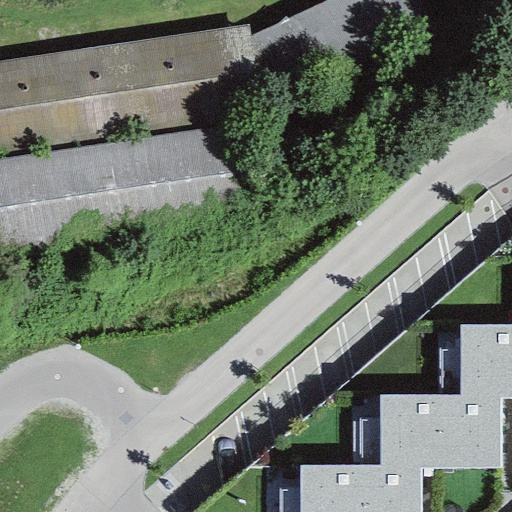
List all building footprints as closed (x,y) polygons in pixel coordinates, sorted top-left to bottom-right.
[(421,12),(415,0),(325,0),(247,38),(271,85),(421,12)] [(415,0),(421,12),(447,0),(415,0)] [(247,38),(246,26),(0,61),(0,252),(272,208),(266,171),(247,38)] [(511,327),(458,327),(458,349),(437,349),(437,397),(498,397),(511,396),(511,327)] [(498,468),(498,397),(437,397),(378,397),(378,421),(351,421),(351,468),(419,468),(498,468)] [(419,511),(419,468),(351,468),(297,468),(297,492),(278,492),(277,511),(419,511)]
